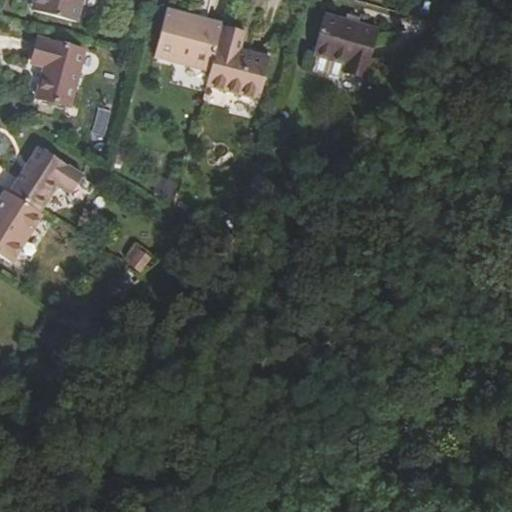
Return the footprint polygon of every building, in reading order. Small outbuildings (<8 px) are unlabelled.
[(34,0),(32,10),(39,12),(41,0),(34,0)] [(41,0),(39,12),(77,22),(82,0),(41,0)] [(154,57),(212,72),(218,45),(223,25),(166,11),(154,57)] [(381,28),(325,14),(315,55),(349,64),(347,72),(368,77),(381,28)] [(38,99),(72,107),(84,49),(38,39),(33,65),(45,68),(38,99)] [(212,72),(208,88),(260,101),(272,58),(218,45),(212,72)] [(40,149),(10,195),(41,215),(59,187),(73,196),(85,178),(40,149)] [(0,257),(13,266),(44,217),(41,215),(10,195),(6,192),(0,201),(0,257)]
